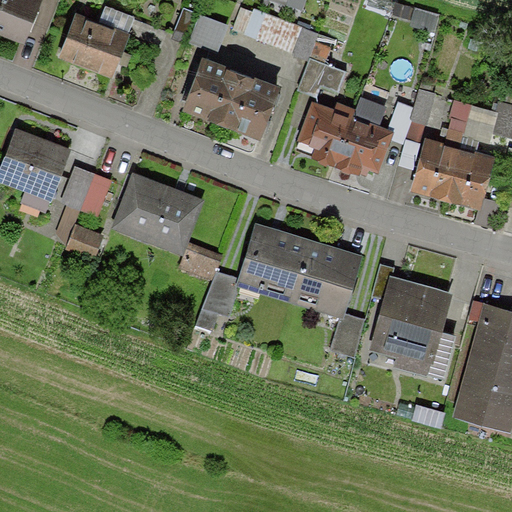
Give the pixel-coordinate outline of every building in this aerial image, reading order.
[(40,0),(0,0),(0,33),(24,43),(40,0)] [(317,33),(239,3),(230,28),(307,57),(317,33)] [(128,33),(73,12),(58,52),(112,73),(128,33)] [(241,69),(204,55),(184,108),(221,122),(241,69)] [(278,83),(241,69),(221,122),(258,136),(278,83)] [(356,110),(336,163),(370,177),(389,128),(379,125),(384,110),(360,101),(356,110)] [(336,163),(356,110),(343,105),(340,113),(316,104),(298,149),(336,163)] [(0,178),(48,197),(67,148),(15,128),(0,167),(0,178)] [(460,149),(425,139),(411,188),(446,198),(460,149)] [(495,158),(460,149),(446,198),(481,208),(495,158)] [(93,173),(76,167),(63,202),(80,208),(93,173)] [(200,199),(134,175),(116,223),(183,247),(200,199)] [(96,234),(73,226),(66,246),(89,254),(96,234)] [(307,242),(256,226),(239,281),(290,296),(307,242)] [(358,258),(307,242),(290,296),(341,312),(358,258)] [(188,245),(181,263),(212,274),(218,256),(188,245)] [(394,267),(378,262),(369,296),(384,301),(394,267)] [(237,278),(215,272),(204,307),(226,314),(237,278)] [(425,370),(446,293),(400,281),(390,316),(381,314),(373,344),(396,351),(393,362),(425,370)] [(505,429),(511,404),(511,313),(486,306),(455,415),(505,429)] [(330,350),(354,357),(364,319),(341,312),(330,350)] [(442,375),(454,333),(437,328),(425,370),(442,375)]
